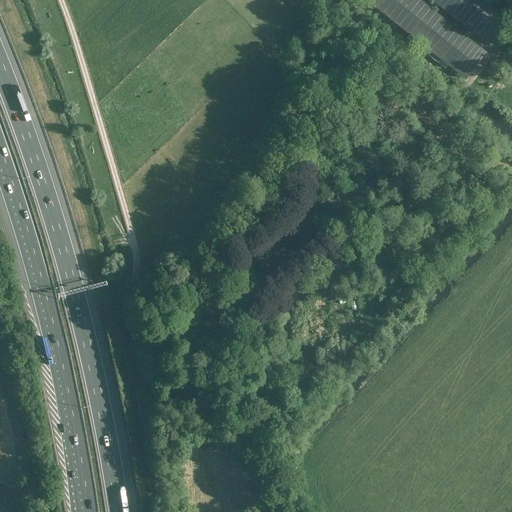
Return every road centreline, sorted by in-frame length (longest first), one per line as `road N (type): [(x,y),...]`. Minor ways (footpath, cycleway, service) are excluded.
road 1 (track): [(60,0),(133,240),(128,298),(143,366),(154,384),(242,443),(288,511)]
road 2 (motorway): [(119,511),(67,266),(0,64)]
road 3 (motorway): [(0,156),(36,272),(86,511)]
